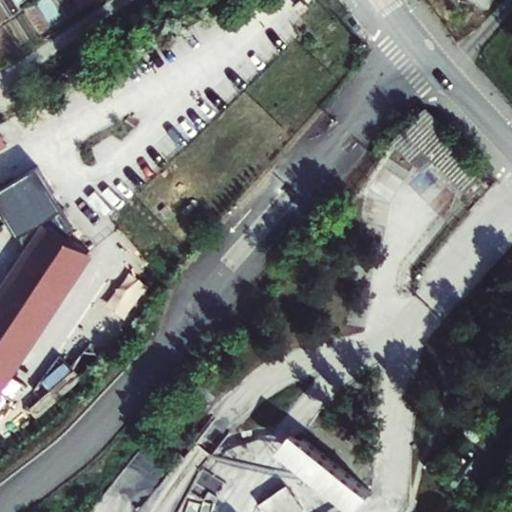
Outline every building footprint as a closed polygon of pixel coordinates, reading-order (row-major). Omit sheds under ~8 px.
[(494,161),(432,100),(412,124),(402,136),(418,151),(429,140),(441,151),(473,183),(494,161)] [(8,115),(4,108),(0,109),(0,161),(9,157),(4,149),(23,138),(8,115)] [(429,140),(418,151),(431,163),(441,151),(429,140)] [(0,398),(61,305),(97,251),(99,249),(74,232),(43,190),(56,182),(42,158),(0,184),(0,188),(31,238),(37,250),(0,308),(0,398)] [(300,451),(286,469),(342,511),(359,511),(366,503),(300,451)] [(287,511),(281,503),(267,511),(287,511)]
